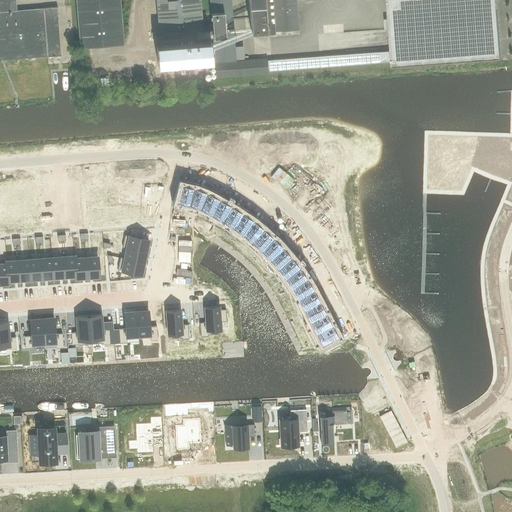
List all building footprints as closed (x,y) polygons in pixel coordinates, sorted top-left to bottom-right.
[(0,0),(0,60),(47,57),(44,8),(17,10),(16,0),(0,0)] [(76,0),(81,48),(124,44),(120,0),(76,0)] [(157,0),(159,21),(157,22),(158,32),(160,31),(160,41),(178,40),(178,43),(183,42),(183,40),(203,38),(203,37),(208,37),(213,37),(214,61),(215,61),(216,78),(268,74),(267,58),(256,59),(243,60),(242,46),(235,47),(230,0),(210,0),(213,29),(203,30),(202,28),(204,28),(204,18),(202,18),(200,0),(157,0)] [(271,0),(248,0),(251,30),(253,30),(254,34),(272,33),(272,28),(274,28),(271,0)] [(296,0),(272,0),(275,31),(299,30),(296,0)] [(387,0),(393,64),(501,56),(496,0),(387,0)] [(58,7),(44,8),(47,57),(61,56),(61,55),(60,55),(57,8),(58,7)] [(213,60),(211,40),(183,42),(178,43),(156,45),(158,65),(178,63),(179,68),(184,68),(183,62),(213,60)] [(154,180),(143,181),(144,200),(155,200),(154,180)] [(143,181),(132,182),(134,201),(144,200),(143,181)] [(132,182),(122,183),(124,202),(134,201),(132,182)] [(122,183),(112,184),(114,203),(124,202),(122,183)] [(102,184),(92,185),(93,204),(103,204),(102,184)] [(112,184),(102,184),(103,204),(114,203),(112,184)] [(184,184),(179,204),(191,207),(197,188),(184,184)] [(92,185),(81,186),(82,205),(93,204),(92,185)] [(197,188),(191,207),(202,211),(209,192),(197,188)] [(40,189),(30,190),(31,209),(42,208),(40,189)] [(30,190),(19,191),(21,210),(31,209),(30,190)] [(19,191),(9,192),(11,211),(21,210),(19,191)] [(0,192),(0,203),(1,212),(11,211),(9,192),(0,192)] [(209,192),(202,211),(213,216),(221,198),(209,192)] [(221,198),(213,216),(223,221),(233,204),(221,198)] [(233,204),(223,221),(233,227),(244,210),(233,204)] [(244,210),(233,227),(243,234),(255,218),(244,210)] [(255,218),(243,234),(252,241),(265,226),(255,218)] [(265,226),(252,241),(261,249),(275,235),(265,226)] [(125,235),(123,246),(146,251),(149,240),(140,238),(139,229),(131,229),(130,236),(125,235)] [(228,235),(223,242),(232,248),(237,242),(228,235)] [(275,235),(261,249),(269,258),(284,245),(275,235)] [(284,245),(269,258),(277,267),(293,255),(284,245)] [(121,257),(120,258),(144,263),(146,251),(123,246),(123,247),(125,247),(123,257),(121,257)] [(293,255),(277,267),(284,277),(301,265),(293,255)] [(75,256),(63,257),(65,276),(76,275),(76,278),(75,256)] [(75,256),(76,278),(87,277),(86,258),(75,259),(75,256)] [(63,257),(52,258),(54,277),(65,276),(63,257)] [(98,257),(86,258),(87,277),(99,276),(98,257)] [(52,258),(41,259),(42,278),(54,277),(52,258)] [(120,258),(118,269),(129,271),(129,274),(138,273),(141,274),(144,263),(120,258)] [(41,259),(29,260),(31,279),(42,278),(41,259)] [(29,260),(18,261),(20,280),(31,279),(29,260)] [(18,261),(7,262),(9,283),(9,281),(20,280),(18,261)] [(7,264),(0,264),(0,283),(9,283),(7,262),(6,262),(7,264)] [(301,265),(284,277),(290,287),(308,277),(301,265)] [(308,277),(290,287),(296,297),(314,288),(308,277)] [(314,288),(296,297),(302,309),(320,300),(314,288)] [(320,300),(302,309),(308,321),(326,312),(320,300)] [(207,322),(200,323),(201,337),(209,337),(209,335),(221,334),(220,322),(227,321),(226,309),(219,309),(219,306),(206,307),(207,322)] [(181,309),(168,310),(169,338),(182,338),(182,339),(189,339),(189,324),(182,325),(181,309)] [(149,311),(137,312),(139,338),(150,337),(151,341),(158,340),(157,326),(150,326),(149,311)] [(126,328),(119,329),(120,343),(138,341),(138,338),(139,338),(137,312),(125,313),(126,328)] [(326,312),(308,321),(314,333),(332,323),(326,312)] [(101,315),(89,316),(91,344),(103,343),(103,344),(110,344),(109,329),(102,330),(101,315)] [(78,332),(71,332),(72,344),(79,344),(79,345),(91,344),(89,316),(77,316),(78,332)] [(54,318),(42,319),(45,348),(56,347),(56,348),(64,347),(63,333),(55,334),(54,318)] [(32,335),(25,336),(26,348),(33,347),(33,346),(44,345),(44,348),(45,348),(42,319),(30,320),(32,335)] [(8,322),(0,322),(0,348),(9,348),(9,349),(17,349),(16,337),(9,337),(8,322)] [(332,323),(314,333),(321,344),(338,335),(332,323)] [(68,353),(61,353),(62,363),(69,363),(68,353)] [(291,419),(280,419),(282,445),(298,444),(297,431),(307,431),(306,409),(300,409),(290,410),(291,419)] [(382,415),(398,445),(408,439),(393,409),(382,415)] [(334,414),(320,415),(321,443),(334,443),(333,423),(335,423),(352,422),(351,410),(333,411),(334,414)] [(137,441),(129,441),(129,450),(137,449),(137,453),(145,453),(148,453),(154,453),(153,437),(163,436),(162,416),(150,417),(151,423),(136,424),(137,441)] [(184,427),(176,427),(178,451),(189,450),(189,445),(195,444),(201,444),(200,432),(207,431),(207,430),(212,430),(212,424),(200,425),(200,420),(184,421),(184,427)] [(233,433),(226,434),(227,445),(233,444),(234,448),(249,447),(248,433),(255,433),(254,424),(232,425),(233,433)] [(80,434),(76,434),(77,458),(82,458),(99,457),(99,454),(113,453),(112,427),(98,428),(98,431),(80,432),(80,434)] [(39,435),(31,435),(32,455),(40,454),(40,460),(51,459),(56,459),(56,453),(67,453),(66,433),(55,434),(54,430),(39,431),(39,435)] [(0,459),(5,460),(5,450),(17,450),(16,431),(7,431),(8,438),(4,438),(4,437),(0,437),(0,459)]
